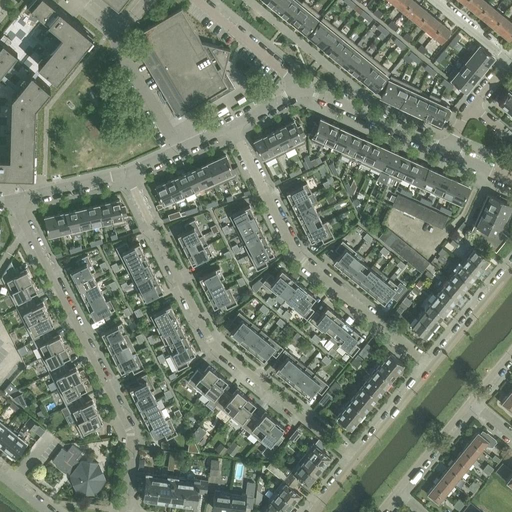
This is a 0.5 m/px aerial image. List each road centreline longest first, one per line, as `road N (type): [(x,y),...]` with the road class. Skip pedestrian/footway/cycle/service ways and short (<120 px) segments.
road 1 (residential): [(354,460),(208,339),(127,173)]
road 2 (residential): [(121,511),(129,432),(15,200)]
road 3 (residential): [(430,367),(302,262),(231,126)]
road 4 (residential): [(297,90),(446,152)]
road 5 (residential): [(176,152),(120,51),(117,30)]
road 6 (residential): [(297,90),(195,0)]
road 7 (tertiary): [(511,268),(430,367)]
road 8 (tertiary): [(430,367),(354,460)]
